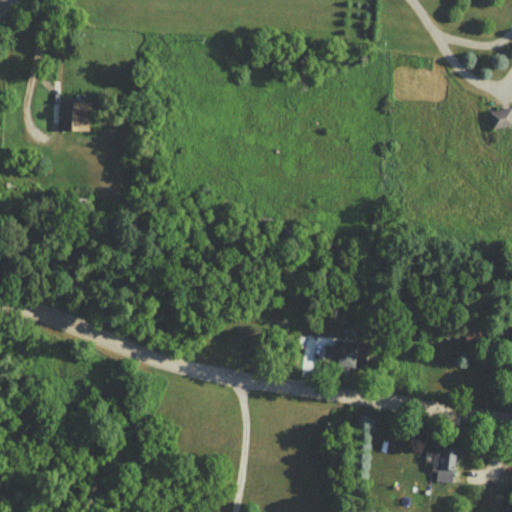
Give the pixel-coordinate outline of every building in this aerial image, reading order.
[(58,132),(89,132),(89,102),(58,102),(58,132)] [(511,127),(511,125),(511,111),(489,113),(490,129),(511,127)] [(511,322),(477,323),(477,346),(511,346),(511,322)] [(365,346),(323,343),(321,367),(363,371),(365,346)] [(434,482),(451,484),(455,448),(430,446),(428,463),(430,464),(429,473),(435,474),(434,482)]
